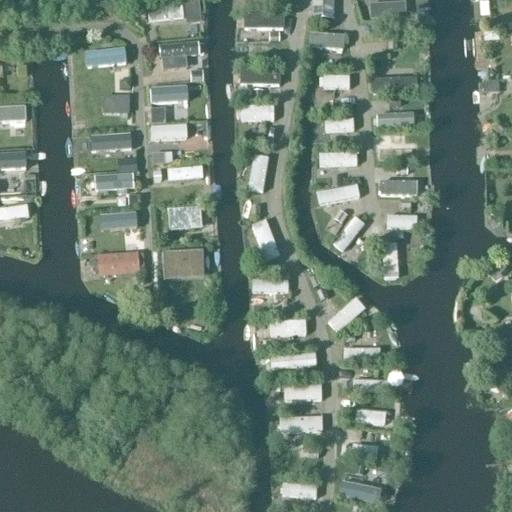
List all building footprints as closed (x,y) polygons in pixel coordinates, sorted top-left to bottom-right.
[(311,0),(311,23),(333,23),(333,0),(311,0)] [(405,6),(368,7),(369,23),(405,21),(405,6)] [(285,28),(285,13),(245,14),(245,28),(285,28)] [(346,48),(346,33),(310,33),(310,48),(346,48)] [(279,85),(280,71),(241,69),(240,83),(279,85)] [(415,93),(414,78),(369,78),(369,93),(415,93)] [(275,121),(275,105),(242,105),(242,121),(275,121)]
